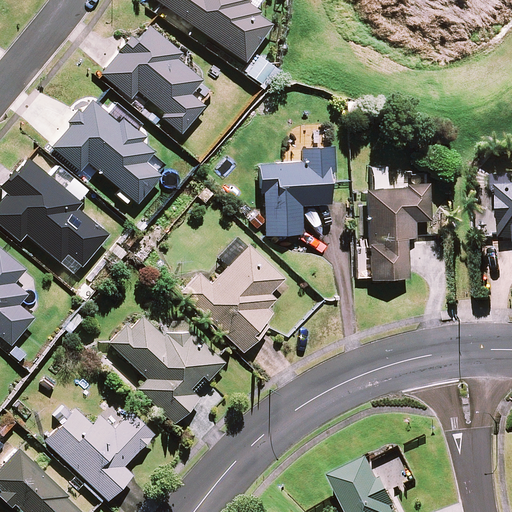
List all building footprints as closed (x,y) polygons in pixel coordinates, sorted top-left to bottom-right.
[(243,0),(156,0),(245,62),(273,22),(243,0)] [(179,52),(144,22),(100,74),(130,99),(137,90),(165,114),(161,118),(180,134),(203,107),(189,95),(201,80),(175,57),(179,52)] [(117,124),(91,101),(52,148),(80,171),(87,162),(137,203),(160,176),(143,161),(155,146),(122,118),(117,124)] [(333,171),(332,146),(299,147),(300,162),(258,164),(259,188),(263,188),(265,235),(302,234),(300,205),(330,204),(329,171),(333,171)] [(46,175),(25,158),(0,188),(7,194),(0,202),(0,223),(20,240),(26,234),(74,274),(107,235),(73,206),(86,190),(56,164),(46,175)] [(511,179),(498,180),(501,239),(511,238),(511,179)] [(430,220),(428,186),(372,189),(367,189),(371,280),(408,278),(406,239),(415,239),(415,221),(430,220)] [(242,352),(269,325),(265,321),(273,313),(267,307),(275,299),(268,293),(281,279),(247,246),(212,282),(201,272),(181,292),(242,352)] [(24,269),(0,249),(0,336),(10,345),(31,320),(15,306),(26,293),(13,283),(24,269)] [(159,333),(139,314),(111,344),(147,379),(138,388),(174,423),(198,397),(193,393),(223,362),(175,316),(159,333)] [(91,424),(66,402),(55,414),(63,421),(44,441),(107,500),(131,474),(122,466),(152,434),(129,412),(114,427),(100,414),(91,424)] [(0,467),(0,497),(11,507),(15,503),(24,511),(84,511),(17,449),(0,467)] [(396,511),(372,460),(332,480),(347,511),(396,511)]
